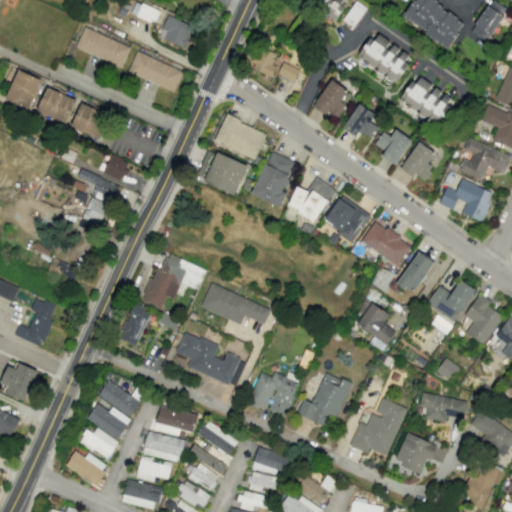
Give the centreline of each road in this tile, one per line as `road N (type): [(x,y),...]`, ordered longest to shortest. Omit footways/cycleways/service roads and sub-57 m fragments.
road 1 (secondary): [(10,511),(251,0)]
road 2 (residential): [(89,348),(415,492),(431,494),(444,480),(461,442)]
road 3 (residential): [(215,79),(293,123),(511,279)]
road 4 (residential): [(293,123),(332,53),(373,21),(463,82)]
road 5 (residential): [(192,130),(14,56)]
